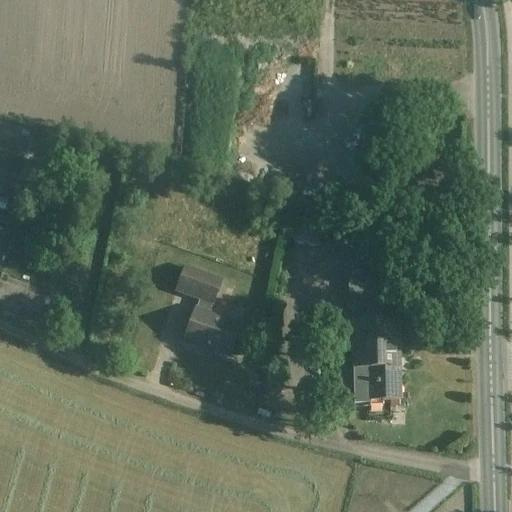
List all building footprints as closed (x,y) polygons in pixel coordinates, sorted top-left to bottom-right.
[(99,181),(106,159),(77,150),(70,172),(99,181)] [(323,224),(297,218),(291,243),(318,249),(323,224)] [(184,272),(176,295),(200,304),(197,313),(196,313),(184,347),(203,354),(204,352),(229,360),(230,358),(233,359),(238,359),(241,358),(244,354),(244,350),(242,346),(239,344),(235,343),(240,328),(208,317),(212,307),(212,308),(220,284),(184,272)] [(382,306),(381,279),(350,280),(351,307),(382,306)] [(382,306),(351,307),(354,410),(371,410),(371,404),(401,403),(400,373),(399,324),(382,324),(382,306)]
